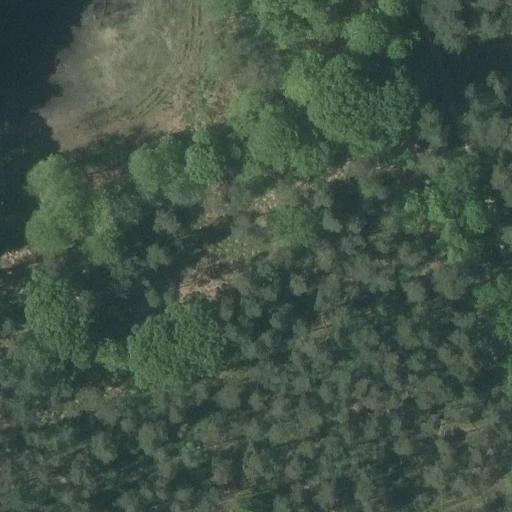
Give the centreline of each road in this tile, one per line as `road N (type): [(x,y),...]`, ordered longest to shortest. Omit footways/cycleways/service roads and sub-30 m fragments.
road 1 (track): [(0,231),(435,79)]
road 2 (track): [(408,0),(511,292)]
